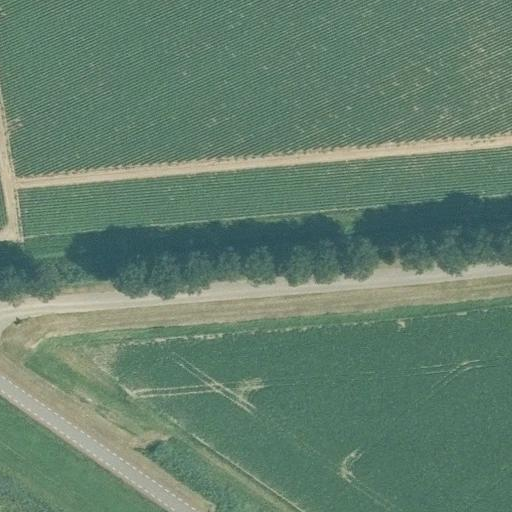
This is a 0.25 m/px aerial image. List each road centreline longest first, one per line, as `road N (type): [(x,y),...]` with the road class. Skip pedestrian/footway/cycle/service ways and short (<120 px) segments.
road 1 (unclassified): [(0,321),(511,274)]
road 2 (tertiary): [(179,511),(0,389)]
